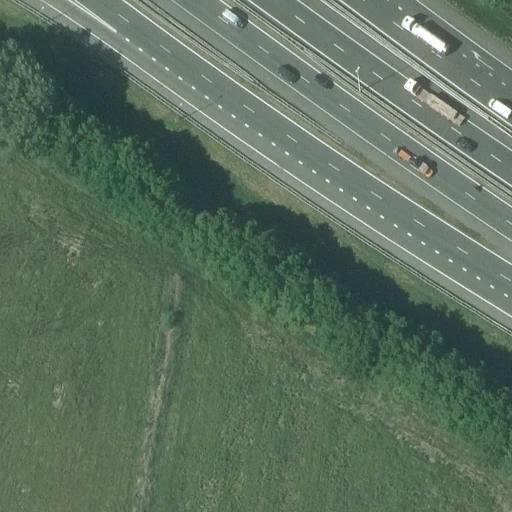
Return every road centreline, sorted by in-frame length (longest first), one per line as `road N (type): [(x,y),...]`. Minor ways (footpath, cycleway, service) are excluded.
road 1 (motorway): [(123,21),(511,282)]
road 2 (motorway): [(191,0),(511,225)]
road 3 (motorway): [(511,167),(275,0)]
road 4 (motorway): [(511,108),(361,0)]
